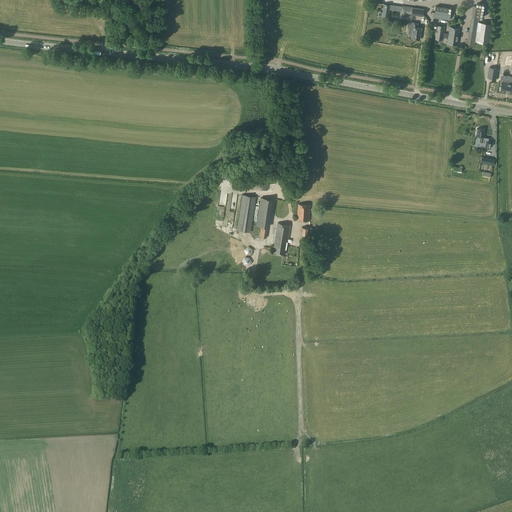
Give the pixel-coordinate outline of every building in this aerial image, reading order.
[(406,19),(407,14),(411,14),(411,15),(423,16),(424,9),(412,7),(401,5),(401,6),(400,11),(400,18),(406,19)] [(444,7),(440,6),(435,6),(434,18),(449,20),(451,8),(444,7)] [(473,6),(472,17),(471,17),(468,44),(475,45),(475,41),(483,42),(486,26),(478,25),(478,21),(481,21),(481,19),(478,18),(480,7),(473,6)] [(493,23),(481,21),(478,21),(478,25),(486,26),(483,42),(490,43),(493,23)] [(412,34),(411,39),(419,40),(421,28),(417,27),(418,23),(413,22),(412,34)] [(436,25),(434,39),(443,40),(445,26),(436,25)] [(449,27),(447,43),(457,45),(460,28),(449,27)] [(489,67),(488,73),(487,78),(496,79),(498,68),(489,67)] [(499,90),(499,91),(511,92),(511,80),(501,78),(500,86),(499,86),(498,89),(499,90)] [(484,129),(478,128),(477,135),(480,136),(479,142),(483,143),(483,142),(485,142),(485,140),(486,140),(486,139),(483,138),(484,133),(484,129)] [(250,232),(256,197),(242,194),(237,230),(250,232)] [(273,199),(260,197),(256,225),(268,227),(273,199)] [(297,220),(309,221),(310,204),(298,204),(297,220)] [(285,254),(291,225),(278,223),(273,252),(285,254)] [(261,227),(259,236),(266,238),(268,228),(261,227)] [(312,235),(313,228),(302,227),(301,234),(312,235)] [(246,255),(252,255),(252,249),(248,246),(247,247),(244,250),(246,255)] [(242,261),(244,265),(249,266),(252,262),(249,257),(246,257),(244,257),(242,261)]
